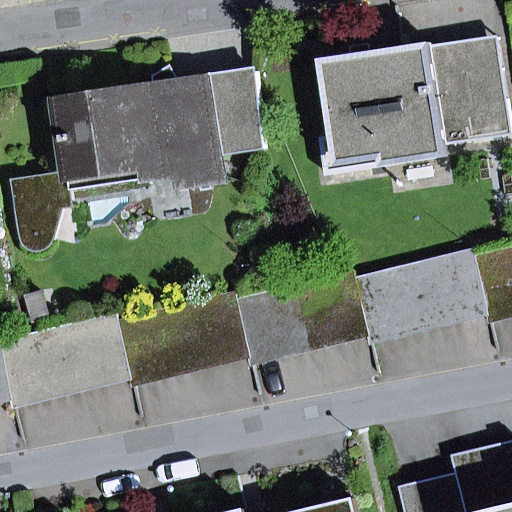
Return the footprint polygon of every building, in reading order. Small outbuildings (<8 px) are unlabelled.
[(406,35),(501,28),(498,0),(464,0),(404,4),(406,35)] [(476,105),(510,100),(501,39),(467,44),(476,105)] [(451,157),(450,146),(511,136),(511,117),(510,100),(476,105),(467,44),(435,49),(434,45),(373,54),(355,56),(324,61),(335,137),(324,139),(330,176),(451,157)] [(354,48),(355,56),(373,54),(372,45),(354,48)] [(156,78),(157,88),(183,84),(173,68),(156,78)] [(226,180),(222,156),(267,149),(259,73),(183,84),(157,88),(60,103),(70,173),(73,191),(152,179),(150,166),(180,162),(182,174),(184,187),(226,180)] [(152,179),(182,174),(180,162),(150,166),(152,179)] [(42,256),(56,247),(81,244),(73,191),(70,173),(14,182),(24,247),(33,255),(42,256)] [(476,258),(474,250),(444,258),(459,318),(488,310),(490,318),(491,318),(476,258)] [(511,312),(511,278),(505,250),(476,258),(491,318),(492,317),(511,312)] [(459,318),(444,258),(415,265),(430,324),(459,318)] [(430,324),(415,265),(387,272),(401,332),(430,324)] [(370,331),(357,279),(358,279),(356,272),(326,279),(340,339),(369,332),(370,339),(371,339),(370,331)] [(401,332),(387,272),(358,279),(357,279),(370,331),(371,339),(372,339),(401,332)] [(340,339),(326,279),(297,286),(311,346),(340,339)] [(311,346),(297,286),(268,293),(282,353),(311,346)] [(253,360),(238,300),(239,300),(237,293),(207,300),(221,360),(250,353),(252,360),(253,360)] [(282,353),(268,293),(239,300),(238,300),(253,360),(254,360),(282,353)] [(221,360),(207,300),(178,307),(192,367),(221,360)] [(192,367),(178,307),(149,314),(164,374),(192,367)] [(372,339),(374,346),(490,318),(488,310),(459,318),(430,324),(401,332),(372,339)] [(511,320),(511,312),(492,317),(494,325),(511,320)] [(134,381),(119,322),(120,321),(118,314),(88,321),(103,381),(131,375),(133,382),(134,381)] [(164,374),(149,314),(120,321),(119,322),(134,381),(135,381),(164,374)] [(103,381),(88,321),(59,328),(74,388),(103,381)] [(74,388),(59,328),(30,336),(45,395),(74,388)] [(254,360),(255,367),(370,339),(369,332),(340,339),(311,346),(282,353),(254,360)] [(45,395),(30,336),(0,342),(15,403),(45,395)] [(0,342),(0,340),(0,398),(12,396),(13,403),(15,403),(0,342)] [(135,381),(136,389),(252,360),(250,353),(221,360),(192,367),(164,374),(135,381)] [(15,403),(17,410),(133,382),(131,375),(103,381),(74,388),(45,395),(15,403)] [(0,406),(13,403),(12,396),(0,398),(0,406)] [(511,511),(511,447),(455,461),(459,479),(402,493),(406,511),(511,511)] [(334,498),(336,505),(308,511),(359,511),(357,500),(354,501),(352,493),(334,498)]
